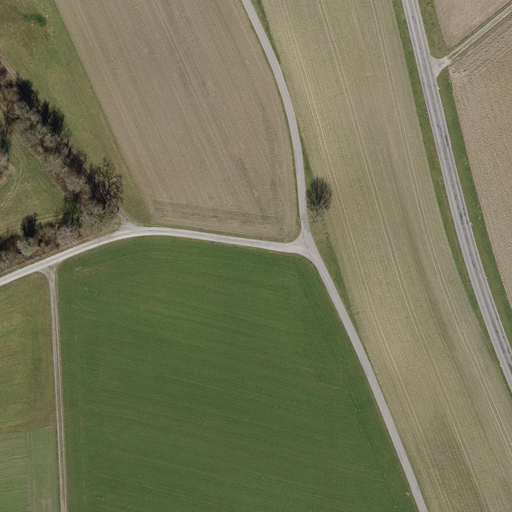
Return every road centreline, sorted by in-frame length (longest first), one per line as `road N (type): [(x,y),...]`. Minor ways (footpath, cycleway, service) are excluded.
road 1 (tertiary): [(411,0),(464,227),(511,366)]
road 2 (track): [(312,248),(149,230),(114,235),(0,281)]
road 3 (track): [(67,511),(53,259)]
road 4 (track): [(0,58),(120,211),(149,230)]
